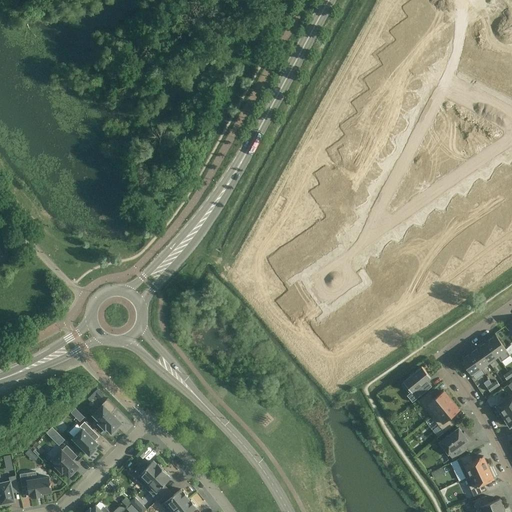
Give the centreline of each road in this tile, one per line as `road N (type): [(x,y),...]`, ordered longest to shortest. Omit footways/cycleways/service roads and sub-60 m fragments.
road 1 (tertiary): [(166,264),(224,190),(329,0)]
road 2 (residential): [(511,304),(444,356),(511,474)]
road 3 (residential): [(375,231),(447,81)]
road 4 (residential): [(511,139),(375,231)]
road 5 (residential): [(288,511),(250,453),(191,392)]
road 6 (residential): [(57,511),(147,420)]
road 7 (residential): [(227,511),(147,420)]
